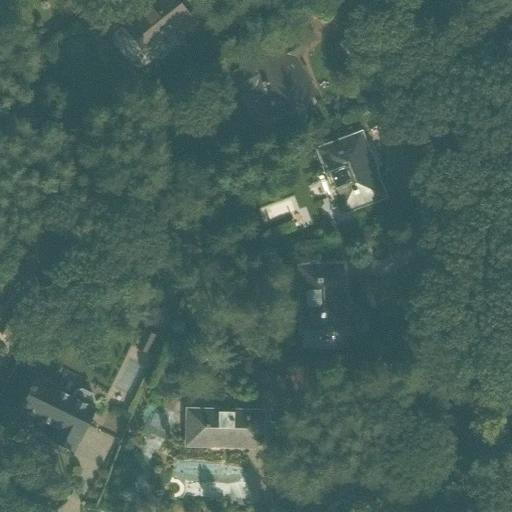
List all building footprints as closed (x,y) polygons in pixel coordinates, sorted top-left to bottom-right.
[(156,62),(197,23),(177,0),(141,0),(149,8),(125,30),(156,62)] [(272,127),(321,103),(298,57),(308,52),(301,37),(233,70),(245,94),(253,90),(272,127)] [(343,215),(388,198),(364,131),(318,147),(343,215)] [(297,348),(351,347),(349,262),(295,263),(297,348)] [(75,455),(99,410),(39,377),(20,411),(55,430),(49,441),(75,455)] [(188,448),(265,450),(266,411),(189,409),(188,448)]
